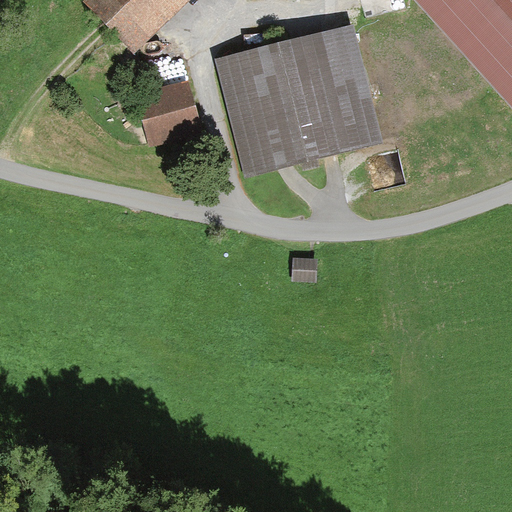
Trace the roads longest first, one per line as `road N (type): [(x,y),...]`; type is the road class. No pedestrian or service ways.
road 1 (unclassified): [(511,190),(413,223),(344,232),(164,207),(0,167)]
road 2 (track): [(0,484),(124,492),(185,511)]
